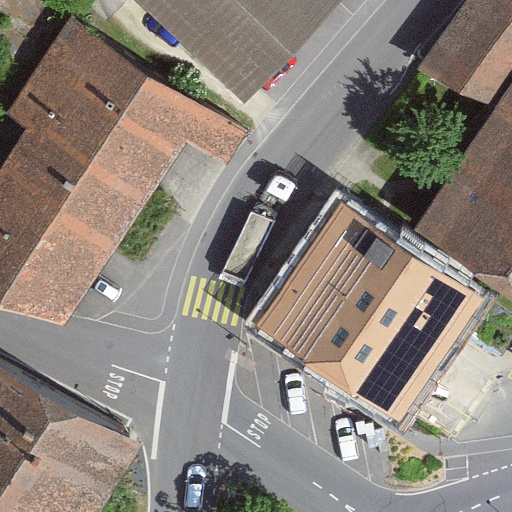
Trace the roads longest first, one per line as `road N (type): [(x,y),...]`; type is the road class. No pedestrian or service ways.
road 1 (secondary): [(193,390),(211,295),(283,154),(422,0)]
road 2 (residential): [(193,390),(363,511)]
road 3 (tertiary): [(0,318),(193,390)]
road 4 (secondary): [(193,390),(184,511)]
